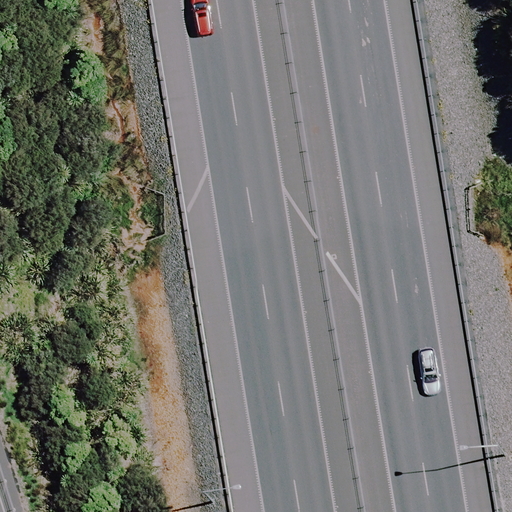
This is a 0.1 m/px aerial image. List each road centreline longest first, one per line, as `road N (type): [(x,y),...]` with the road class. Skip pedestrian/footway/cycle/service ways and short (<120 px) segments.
road 1 (motorway): [(317,511),(229,0)]
road 2 (motorway): [(350,0),(433,511)]
